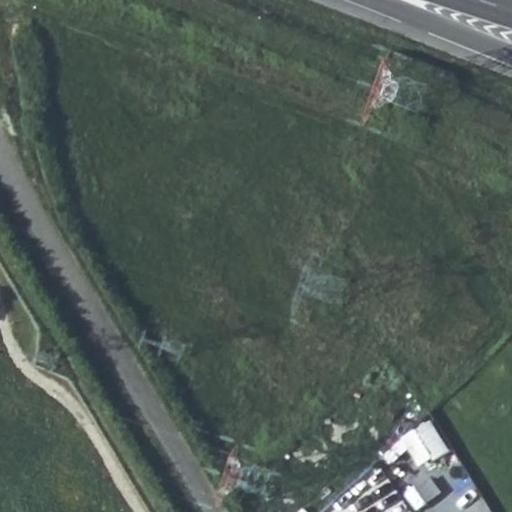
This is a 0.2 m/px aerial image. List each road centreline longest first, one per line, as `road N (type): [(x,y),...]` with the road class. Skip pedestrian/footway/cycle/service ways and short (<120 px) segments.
road 1 (unclassified): [(0,144),(220,511)]
road 2 (trunk): [(371,0),(511,55)]
